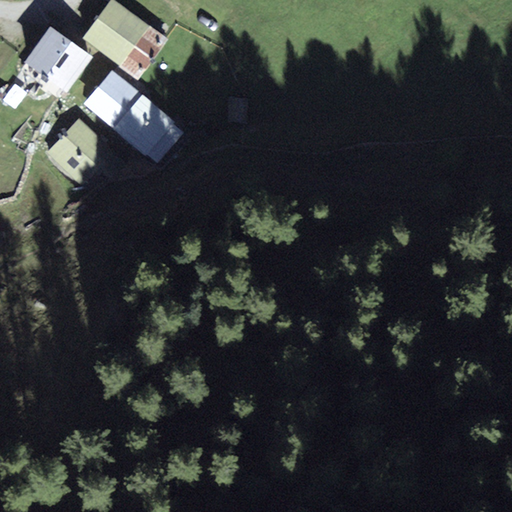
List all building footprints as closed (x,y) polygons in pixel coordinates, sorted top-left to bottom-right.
[(169,38),(115,0),(112,0),(84,38),(138,80),(169,38)] [(95,56),(51,26),(26,61),(69,92),(95,56)] [(175,121),(114,70),(85,103),(147,155),(147,154),(174,123),(175,121)] [(80,118),(47,153),(84,188),(101,170),(112,180),(128,164),(80,118)] [(158,163),(185,132),(174,123),(147,154),(158,163)]
